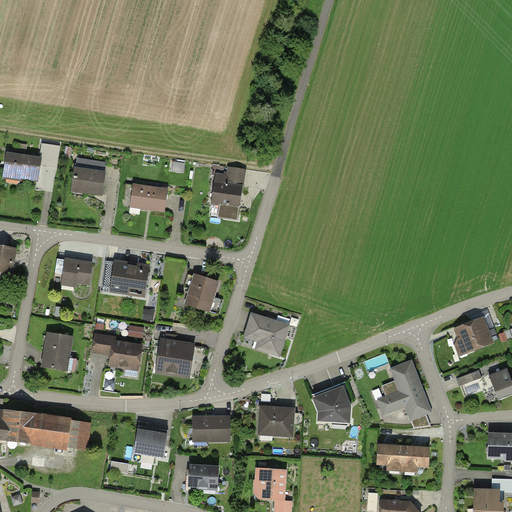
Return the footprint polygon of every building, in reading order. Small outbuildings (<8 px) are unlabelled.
[(41,162),(5,155),(0,180),(37,186),(41,162)] [(106,170),(73,167),(70,194),(103,197),(106,170)] [(131,184),(126,208),(162,214),(166,190),(131,184)] [(243,190),(209,185),(206,205),(240,211),(243,190)] [(15,249),(0,246),(0,272),(12,274),(15,249)] [(93,264),(62,258),(58,283),(89,288),(93,264)] [(146,265),(114,261),(110,291),(142,296),(146,265)] [(218,285),(192,278),(184,308),(209,315),(218,285)] [(289,326),(250,316),(244,342),(255,344),(253,352),(281,359),(289,326)] [(482,318),(446,331),(456,358),(492,345),(482,318)] [(132,324),(129,336),(144,339),(146,327),(132,324)] [(72,338),(45,334),(40,369),(66,373),(72,338)] [(111,338),(91,335),(88,355),(107,358),(106,368),(136,373),(141,346),(110,341),(111,338)] [(196,346),(160,341),(155,374),(191,379),(196,346)] [(411,360),(389,370),(398,391),(376,401),(382,416),(405,406),(412,421),(433,411),(411,360)] [(511,377),(509,369),(485,378),(493,401),(511,394),(511,377)] [(458,376),(460,384),(482,379),(480,371),(458,376)] [(341,386),(309,399),(315,413),(314,425),(350,425),(350,409),(341,386)] [(295,409),(261,407),(259,435),(293,437),(295,409)] [(0,439),(85,450),(89,423),(0,412),(0,439)] [(230,419),(194,419),(194,441),(230,441),(230,419)] [(169,431),(138,427),(135,452),(165,457),(169,431)] [(511,435),(484,435),(485,461),(511,460),(511,435)] [(429,449),(380,447),(379,465),(389,465),(389,470),(416,472),(416,467),(428,467),(429,449)] [(219,464),(190,463),(189,488),(218,489),(219,464)] [(286,471),(253,469),(251,501),(272,502),(271,511),(291,511),(292,503),(284,502),(286,471)] [(499,511),(501,493),(470,492),(468,511),(499,511)] [(418,511),(409,502),(377,501),(376,511),(418,511)]
